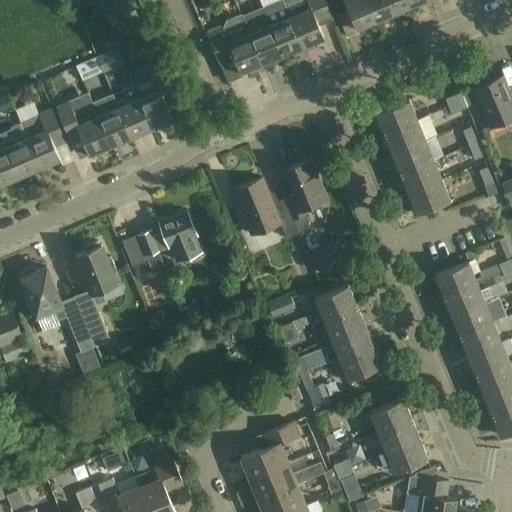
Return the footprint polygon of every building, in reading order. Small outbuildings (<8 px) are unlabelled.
[(98,0),(108,21),(139,7),(135,0),(98,0)] [(282,55),(302,46),(288,12),(282,0),(277,0),(261,7),(267,21),(282,55)] [(289,12),(283,0),(282,0),(288,12),(302,46),(324,37),(319,26),(334,19),(325,0),(308,0),(310,3),(289,12)] [(345,0),(357,29),(376,21),(366,0),(345,0)] [(366,0),(376,21),(394,13),(388,0),(366,0)] [(388,0),(394,13),(412,5),(409,0),(388,0)] [(267,21),(261,7),(242,14),(242,13),(240,14),(242,19),(261,64),(282,55),(267,21)] [(241,72),(261,64),(242,19),(240,14),(227,19),(223,26),(224,27),(207,34),(220,64),(235,57),(241,72)] [(127,39),(91,50),(98,73),(135,62),(127,39)] [(167,104),(178,99),(164,66),(151,72),(156,85),(137,94),(147,119),(151,128),(173,119),(167,104)] [(511,97),(502,75),(490,80),(489,77),(485,76),(478,79),(476,82),(478,86),(474,87),(491,126),(511,116),(511,97)] [(151,128),(147,119),(137,94),(133,84),(122,88),(126,98),(117,102),(127,127),(131,137),(151,128)] [(0,91),(3,103),(18,99),(15,87),(0,90),(0,91)] [(44,91),(22,100),(27,113),(49,105),(44,91)] [(446,99),(449,106),(464,100),(461,92),(446,99)] [(90,154),(111,145),(107,136),(96,111),(92,102),(89,93),(56,106),(70,139),(82,135),(90,154)] [(131,137),(127,127),(117,102),(113,93),(92,102),(96,111),(107,136),(111,145),(131,137)] [(375,112),(384,132),(417,118),(409,98),(375,112)] [(467,108),(464,100),(449,106),(452,114),(467,108)] [(24,133),(38,164),(39,167),(60,158),(55,146),(66,141),(52,108),(39,114),(39,115),(20,123),(24,133)] [(426,139),(417,118),(384,132),(392,152),(426,139)] [(39,167),(38,164),(24,133),(20,123),(14,125),(18,136),(4,142),(19,176),(39,167)] [(463,129),(469,144),(476,140),(470,126),(463,129)] [(392,152),(400,173),(434,159),(426,139),(392,152)] [(482,155),(476,140),(469,144),(475,158),(482,155)] [(0,143),(0,184),(19,176),(4,142),(0,143)] [(286,168),(296,193),(284,198),(298,232),(311,227),(305,214),(303,208),(327,198),(311,158),(286,168)] [(442,179),(434,159),(400,173),(409,193),(442,179)] [(479,169),(485,184),(493,181),(487,166),(479,169)] [(286,237),(298,232),(284,198),(273,203),(263,177),(233,189),(251,233),(280,222),(286,237)] [(511,177),(501,182),(511,203),(511,202),(511,177)] [(450,200),(442,179),(409,193),(417,213),(450,200)] [(138,235),(124,241),(138,275),(152,269),(148,260),(150,259),(149,254),(160,250),(159,249),(170,245),(176,261),(201,250),(195,235),(197,234),(187,210),(160,221),(163,231),(154,235),(151,229),(138,235)] [(101,244),(100,245),(98,241),(84,246),(86,250),(76,254),(96,304),(105,300),(100,289),(117,282),(112,271),(117,269),(111,256),(107,258),(101,244)] [(342,267),(333,247),(315,255),(324,275),(342,267)] [(476,248),(465,253),(468,260),(479,256),(476,248)] [(511,257),(499,264),(502,271),(511,266),(511,257)] [(436,275),(444,295),(477,281),(469,261),(436,275)] [(21,277),(36,315),(53,308),(57,320),(66,316),(46,266),(36,270),(34,266),(21,272),(22,276),(21,277)] [(501,280),(511,275),(511,266),(502,271),(498,273),(501,280)] [(444,295),(452,315),(485,301),(495,298),(490,286),(481,290),(477,281),(444,295)] [(315,297),(323,318),(356,304),(348,284),(315,297)] [(291,295),(268,305),(273,316),(295,307),(291,295)] [(452,315),(460,335),(493,322),(485,301),(452,315)] [(319,330),(324,341),(331,338),(365,324),(356,304),(323,318),(327,327),(319,330)] [(0,346),(6,362),(28,352),(12,311),(0,316),(0,346)] [(84,318),(95,345),(110,339),(99,312),(84,318)] [(95,345),(84,318),(69,324),(81,351),(95,345)] [(278,328),(281,335),(295,329),(292,322),(278,328)] [(460,335),(468,355),(502,342),(493,322),(460,335)] [(331,338),(324,341),(328,351),(335,348),(340,358),(373,345),(365,324),(331,338)] [(295,329),(281,335),(284,343),(298,337),(302,349),(322,341),(317,329),(308,333),(305,325),(295,329)] [(468,355),(477,375),(510,362),(507,354),(511,351),(511,345),(509,339),(502,342),(468,355)] [(334,361),(341,380),(347,377),(348,379),(381,365),(373,345),(340,358),(334,361)] [(295,359),(301,374),(308,371),(330,362),(324,347),(295,359)] [(511,384),(511,367),(510,362),(477,375),(485,396),(511,384)] [(308,371),(301,374),(307,389),(314,385),(308,371)] [(511,384),(485,396),(493,416),(511,407),(511,384)] [(294,401),(303,397),(298,386),(289,389),(294,401)] [(370,411),(378,431),(411,417),(403,397),(370,411)] [(511,407),(493,416),(501,436),(511,431),(511,407)] [(382,439),(374,443),(379,454),(386,451),(420,438),(411,417),(378,431),(382,439)] [(241,457),(247,471),(249,470),(252,478),(288,462),(280,443),(299,435),(293,422),(263,434),(268,446),(241,457)] [(168,428),(147,436),(150,447),(172,439),(168,428)] [(325,435),(332,450),(340,447),(336,438),(344,434),(341,428),(333,431),(333,432),(325,435)] [(386,451),(379,454),(378,454),(383,466),(391,463),(395,471),(428,458),(420,438),(386,451)] [(139,486),(140,485),(150,511),(176,511),(167,488),(182,482),(170,452),(152,459),(156,467),(135,475),(139,486)] [(340,480),(355,473),(349,458),(334,465),(335,467),(340,480)] [(292,472),(288,462),(252,478),(256,486),(253,487),(258,500),(297,483),(324,472),(319,461),(292,472)] [(420,494),(417,511),(453,511),(456,496),(446,495),(449,480),(433,477),(435,465),(409,476),(406,492),(420,494)] [(327,471),(324,472),(329,484),(328,487),(329,488),(331,492),(342,488),(343,487),(340,480),(335,467),(327,471)] [(120,493),(113,477),(98,483),(109,511),(111,511),(124,507),(125,511),(150,511),(140,485),(120,493)] [(266,511),(286,511),(306,504),(297,483),(258,500),(263,511),(265,511),(266,511)] [(101,511),(91,486),(76,492),(83,509),(75,511),(101,511)] [(356,503),(359,511),(368,511),(363,500),(356,503)]
